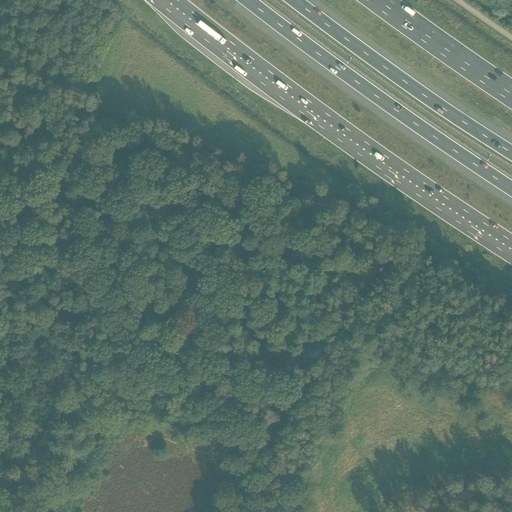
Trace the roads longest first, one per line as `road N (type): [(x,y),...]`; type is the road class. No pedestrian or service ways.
road 1 (trunk): [(171,0),(511,242)]
road 2 (motorway): [(246,0),(511,190)]
road 3 (track): [(130,126),(339,201),(404,235)]
road 4 (motorway): [(511,154),(291,0)]
road 5 (trunk): [(511,94),(370,0)]
road 6 (unclassified): [(130,126),(0,78)]
